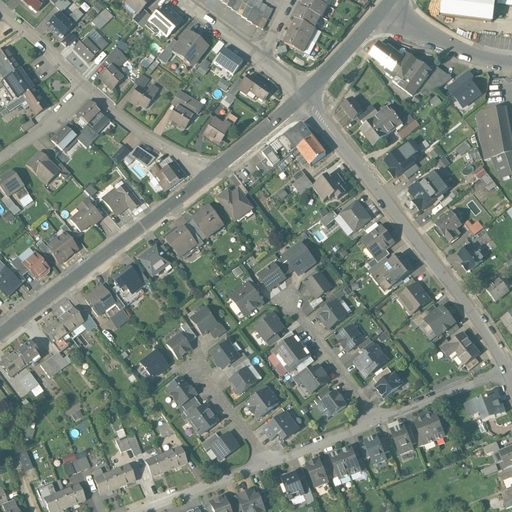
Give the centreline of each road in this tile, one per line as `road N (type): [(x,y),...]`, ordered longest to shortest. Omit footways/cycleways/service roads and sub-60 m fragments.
road 1 (tertiary): [(304,96),(470,309),(508,371)]
road 2 (tertiary): [(0,338),(207,177)]
road 3 (residential): [(374,422),(285,295)]
road 4 (residential): [(83,89),(207,177)]
road 5 (residential): [(374,422),(508,371)]
road 6 (unclassified): [(511,64),(421,34),(386,10)]
road 7 (residential): [(146,511),(269,464)]
road 8 (tertiary): [(207,177),(304,96)]
road 9 (residential): [(269,464),(194,365)]
road 10 (track): [(0,372),(29,407),(15,443),(21,478)]
